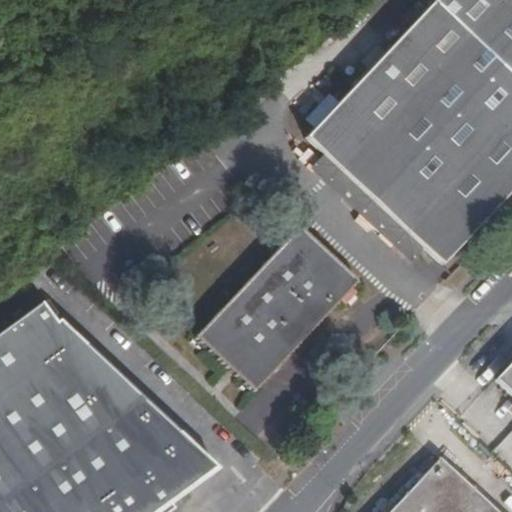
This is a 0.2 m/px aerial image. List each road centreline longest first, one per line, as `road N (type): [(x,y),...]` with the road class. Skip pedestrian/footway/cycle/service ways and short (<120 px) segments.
road 1 (unclassified): [(511,298),(310,511)]
road 2 (unknown): [(466,346),(254,152)]
